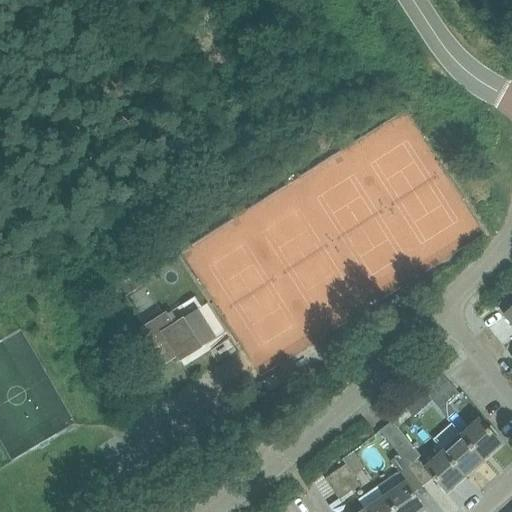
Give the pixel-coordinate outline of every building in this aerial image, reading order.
[(511,325),(511,294),(498,306),(506,315),(504,317),(511,325)] [(142,330),(155,349),(165,366),(177,358),(180,363),(203,349),(184,320),(174,326),(167,314),(142,330)] [(488,329),(501,346),(511,338),(511,328),(504,318),(488,329)] [(281,386),(275,376),(263,384),(269,393),(281,386)] [(443,377),(424,394),(406,410),(415,419),(432,403),(433,404),(452,387),(443,377)] [(455,414),(448,407),(460,396),(452,387),(433,404),(448,420),(455,414)] [(462,438),(484,462),(502,446),(480,422),(462,438)] [(380,432),(400,456),(425,487),(434,480),(447,495),(467,477),(445,453),(426,470),(418,460),(421,458),(392,423),(380,432)] [(450,423),(431,440),(440,451),(460,433),(450,423)] [(445,453),(467,477),(484,462),(462,438),(445,453)] [(325,480),(332,490),(353,476),(354,478),(365,470),(355,453),(343,461),(346,466),(325,480)] [(387,499),(396,511),(424,511),(425,511),(414,495),(425,487),(400,456),(392,463),(400,474),(379,488),(387,499)] [(332,490),(339,500),(340,501),(341,501),(360,487),(354,478),(353,476),(332,490)] [(369,511),(396,511),(387,499),(369,511)]
